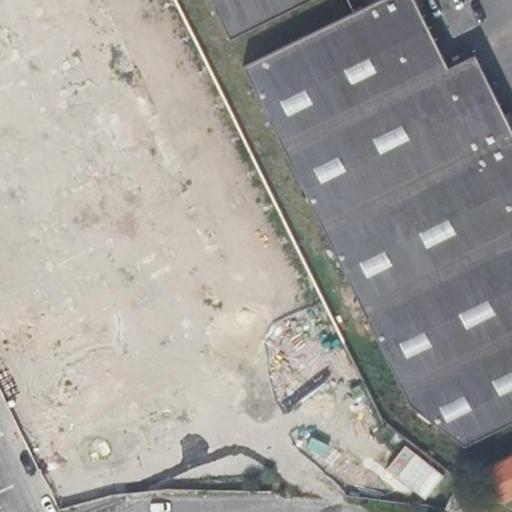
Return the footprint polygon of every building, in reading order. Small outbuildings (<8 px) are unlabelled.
[(0,0),(0,391),(37,467),(82,465),(333,344),(166,0),(0,0)] [(207,0),(227,40),(310,0),(207,0)] [(379,0),(241,67),(406,403),(462,445),(511,420),(511,133),(473,54),(446,68),(412,0),(379,0)] [(285,434),(300,467),(334,471),(354,462),(330,413),(285,434)] [(511,453),(486,466),(503,500),(511,495),(511,453)]
